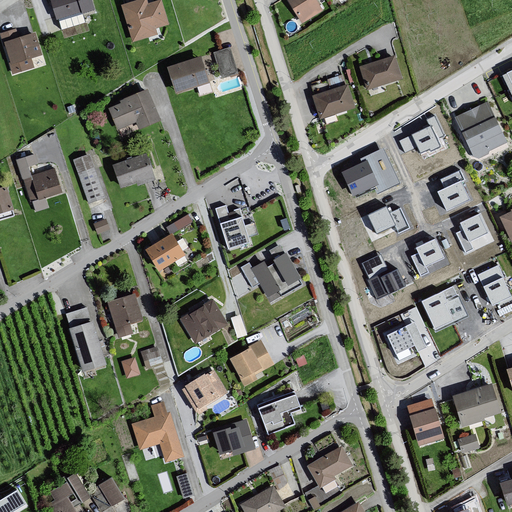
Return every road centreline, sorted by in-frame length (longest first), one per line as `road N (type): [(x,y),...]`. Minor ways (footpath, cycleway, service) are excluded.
road 1 (residential): [(275,147),(0,316)]
road 2 (residential): [(275,147),(358,416)]
road 3 (residential): [(383,403),(313,171)]
road 4 (residential): [(313,171),(511,48)]
road 5 (residential): [(358,416),(195,511)]
road 6 (residential): [(313,171),(258,0)]
road 7 (residential): [(226,0),(275,147)]
road 8 (residential): [(383,403),(511,324)]
